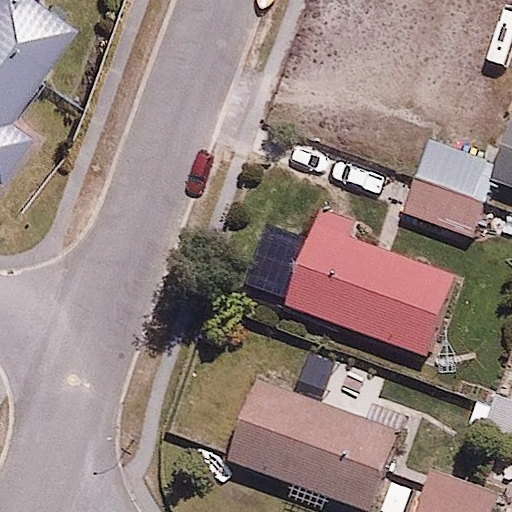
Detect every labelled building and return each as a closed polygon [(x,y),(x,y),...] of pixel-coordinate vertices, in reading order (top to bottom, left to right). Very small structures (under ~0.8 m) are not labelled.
[(17,119),(83,22),(50,0),(0,0),(0,170),(10,177),(39,134),(17,119)] [(511,136),(498,184),(511,187),(511,136)] [(420,169),(404,209),(482,238),(497,198),(420,169)] [(322,213),(289,300),(433,354),(466,267),(322,213)] [(265,376),(237,454),(376,505),(404,427),(265,376)] [(511,398),(496,392),(484,420),(511,431),(511,398)] [(496,511),(503,497),(434,469),(416,511),(496,511)]
